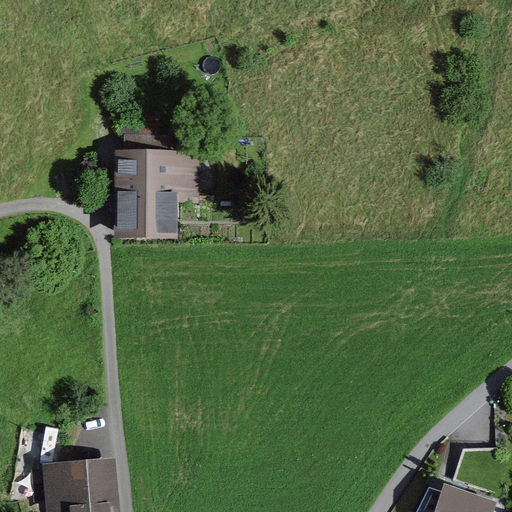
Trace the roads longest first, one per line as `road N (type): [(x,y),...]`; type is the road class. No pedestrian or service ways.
road 1 (residential): [(0,214),(57,207),(96,228),(123,511)]
road 2 (residential): [(378,511),(425,445),(511,369)]
